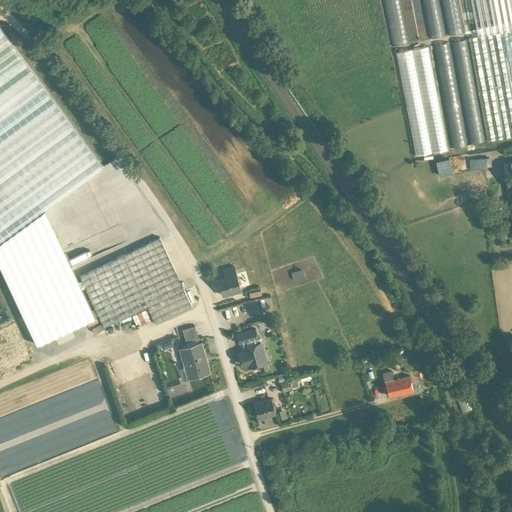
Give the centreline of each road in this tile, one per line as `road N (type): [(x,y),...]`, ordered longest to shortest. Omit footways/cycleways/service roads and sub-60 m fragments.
road 1 (track): [(270,511),(192,261),(42,51),(0,10)]
road 2 (track): [(432,390),(248,437)]
